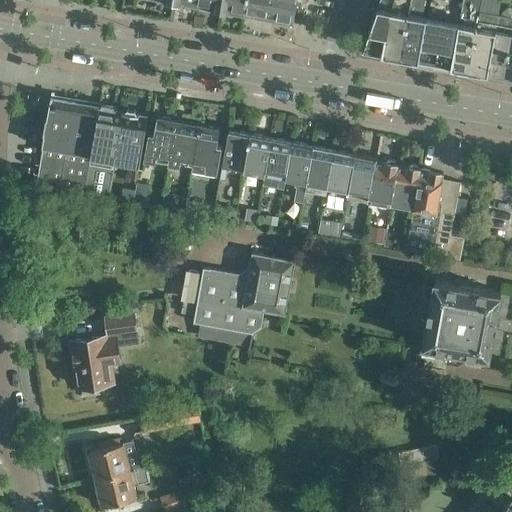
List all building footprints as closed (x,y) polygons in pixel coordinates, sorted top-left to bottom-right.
[(197,0),(197,5),(221,10),(222,0),(197,0)] [(222,0),(221,10),(244,14),(246,0),(222,0)] [(246,0),(244,14),(291,23),(295,0),(300,0),(306,1),(307,0),(246,0)] [(377,8),(363,50),(364,50),(401,57),(409,14),(411,0),(381,0),(378,8),(377,8)] [(411,0),(409,14),(401,57),(470,70),(482,0),(462,0),(459,23),(421,16),(423,0),(411,0)] [(511,6),(508,6),(501,11),(501,14),(491,12),(493,0),(482,0),(470,70),(511,77),(511,6)] [(77,102),(75,102),(51,97),(42,146),(44,146),(38,183),(85,191),(99,106),(90,105),(91,101),(79,99),(77,102)] [(99,106),(85,191),(107,195),(114,159),(115,159),(123,110),(99,106)] [(123,110),(115,159),(139,163),(148,115),(123,110)] [(169,163),(169,161),(177,120),(156,117),(154,131),(149,130),(144,157),(155,159),(154,161),(169,163)] [(177,120),(169,161),(180,163),(182,156),(194,158),(200,125),(177,120)] [(200,125),(194,158),(192,168),(205,171),(206,168),(217,170),(222,144),(217,143),(220,128),(200,125)] [(222,165),(244,169),(250,134),(228,130),(222,165)] [(250,134),(244,169),(265,173),(271,138),(250,134)] [(265,173),(263,184),(284,188),(286,177),(293,142),(271,138),(265,173)] [(293,142),(286,177),(296,179),(295,188),(297,189),(295,199),(304,200),(305,190),(307,181),(314,145),(293,142)] [(314,145),(307,181),(305,190),(326,194),(335,149),(314,145)] [(335,149),(326,194),(347,198),(347,197),(355,153),(335,149)] [(355,153),(347,197),(361,200),(362,191),(370,192),(376,160),(375,160),(376,157),(355,153)] [(376,160),(370,192),(368,200),(390,204),(397,164),(395,164),(393,159),(388,158),(385,162),(376,160)] [(397,164),(390,204),(413,208),(420,168),(417,168),(416,163),(411,163),(408,166),(397,164)] [(413,208),(405,249),(432,254),(433,252),(441,205),(436,204),(441,177),(442,172),(440,172),(438,167),(433,166),(431,170),(420,168),(413,208)] [(441,205),(433,252),(460,257),(464,236),(450,234),(460,180),(441,177),(436,204),(441,205)] [(137,181),(133,201),(146,203),(149,183),(137,181)] [(174,194),(164,192),(161,205),(172,207),(174,194)] [(203,202),(186,199),(184,210),(201,212),(203,202)] [(314,231),(316,219),(304,216),(302,228),(314,231)] [(321,218),(319,232),(319,233),(340,236),(341,229),(342,221),(321,218)] [(386,229),(370,226),(368,240),(383,243),(386,229)] [(361,233),(341,229),(340,236),(360,239),(361,233)] [(51,291),(47,232),(31,233),(36,292),(51,291)] [(204,265),(194,321),(201,322),(198,336),(250,345),(253,331),(262,325),(264,309),(285,313),(295,258),(253,250),(249,273),(204,265)] [(423,344),(423,346),(421,353),(424,354),(422,364),(446,368),(448,358),(460,361),(465,356),(466,352),(489,356),(500,291),(433,279),(421,344),(423,344)] [(79,382),(79,385),(110,381),(108,361),(119,359),(117,344),(136,341),(132,313),(105,317),(107,334),(72,339),(76,367),(75,367),(77,382),(79,382)] [(145,432),(168,428),(165,412),(142,416),(145,432)] [(89,450),(96,477),(134,468),(140,466),(133,439),(119,442),(118,437),(99,441),(100,447),(89,450)] [(134,468),(96,477),(102,504),(136,496),(133,484),(137,483),(134,468)] [(182,489),(160,496),(164,510),(187,504),(182,489)] [(511,511),(511,496),(499,511),(490,505),(484,511),(511,511)]
